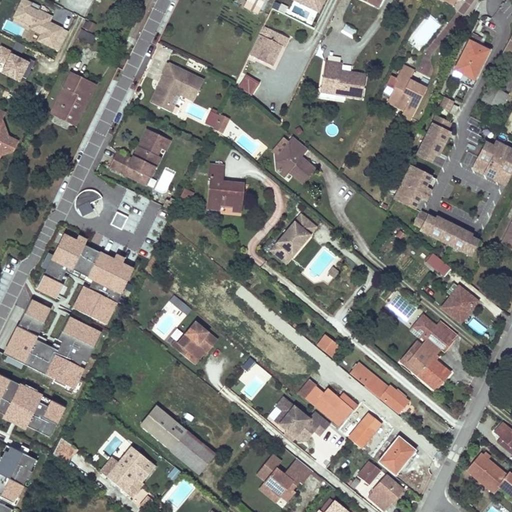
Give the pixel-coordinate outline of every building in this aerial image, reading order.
[(59,51),(68,32),(49,22),(51,17),(38,10),(30,6),(32,3),(24,0),(21,0),(14,17),(31,26),(30,29),(41,34),(37,40),(59,51)] [(264,0),(246,0),(243,7),(258,14),(264,0)] [(318,11),(322,3),(315,0),(303,0),(302,3),(318,11)] [(363,0),(375,6),(380,8),(384,0),(363,0)] [(86,20),(82,28),(93,34),(97,26),(86,20)] [(345,24),(341,33),(352,39),(357,31),(345,24)] [(287,38),(262,26),(258,34),(281,45),(283,46),(287,38)] [(93,37),(85,33),(81,42),(89,45),(93,37)] [(271,65),(281,45),(258,34),(249,54),(271,65)] [(482,39),(473,34),(469,41),(478,46),(482,39)] [(511,61),(511,36),(501,56),(511,61)] [(455,69),(464,74),(474,79),(488,51),(478,46),(469,41),(455,69)] [(26,79),(34,62),(29,59),(28,63),(11,54),(12,53),(1,47),(0,48),(0,60),(6,64),(1,73),(18,81),(21,76),(26,79)] [(341,63),(325,60),(321,88),(337,90),(336,94),(362,98),(366,74),(340,70),(341,63)] [(204,80),(167,62),(162,74),(164,75),(150,102),(161,107),(171,104),(178,89),(196,97),(204,80)] [(398,80),(393,88),(393,90),(389,97),(395,100),(393,104),(403,110),(400,115),(409,120),(426,88),(417,84),(415,89),(407,84),(414,70),(403,65),(395,79),(398,80)] [(79,117),(81,112),(83,108),(81,107),(83,101),(85,102),(94,85),(70,73),(50,113),(68,122),(72,114),(79,117)] [(261,83),(248,75),(241,87),(253,95),(261,83)] [(391,77),(386,86),(393,90),(393,88),(398,80),(395,79),(391,77)] [(28,91),(31,86),(25,83),(23,88),(28,91)] [(492,112),(493,109),(495,106),(498,108),(505,95),(489,86),(479,105),(492,112)] [(171,104),(161,107),(171,112),(180,94),(194,101),(196,97),(178,89),(171,104)] [(455,115),(459,107),(454,104),(450,112),(455,115)] [(0,157),(8,155),(14,145),(5,140),(0,123),(5,114),(0,111),(0,157)] [(213,127),(218,116),(210,113),(205,123),(213,127)] [(68,122),(74,125),(79,117),(72,114),(68,122)] [(221,132),(227,119),(219,115),(218,116),(213,127),(213,128),(221,132)] [(438,156),(450,132),(447,130),(451,123),(436,115),(417,155),(431,162),(435,154),(438,156)] [(170,140),(146,129),(138,146),(140,147),(134,160),(122,154),(114,169),(136,180),(141,171),(147,174),(152,165),(154,166),(159,156),(157,155),(160,148),(165,150),(170,140)] [(298,154),(304,146),(293,137),(290,142),(290,147),(285,148),(285,154),(276,155),(278,170),(281,173),(290,172),(304,184),(316,169),(302,158),(298,154)] [(511,172),(511,156),(486,143),(478,158),(490,163),(484,174),(494,180),(500,168),(511,174),(511,172)] [(309,150),(304,146),(298,154),(302,158),(309,150)] [(490,163),(478,158),(473,169),(484,174),(490,163)] [(223,165),(210,163),(209,177),(211,177),(208,208),(220,210),(220,204),(234,206),(235,203),(242,204),(243,192),(238,191),(239,183),(222,181),(223,165)] [(431,190),(420,184),(425,173),(410,166),(394,198),(409,206),(414,195),(426,200),(431,190)] [(505,185),(511,174),(500,168),(494,180),(505,185)] [(431,190),(436,179),(425,173),(420,184),(431,190)] [(93,210),(89,205),(97,198),(90,189),(73,203),(85,217),(93,210)] [(192,194),(183,190),(178,200),(185,207),(192,194)] [(420,211),(426,200),(414,195),(409,206),(420,211)] [(428,215),(420,211),(414,223),(422,227),(428,215)] [(127,217),(116,212),(110,225),(121,230),(127,217)] [(300,214),(269,252),(280,261),(286,253),(292,258),(317,228),(300,214)] [(436,219),(428,215),(422,227),(421,230),(429,234),(428,235),(463,252),(464,251),(472,255),(479,241),(471,237),(472,235),(437,217),(436,219)] [(396,235),(398,237),(401,239),(405,235),(400,231),(396,235)] [(133,269),(122,263),(113,259),(84,245),(75,240),(63,234),(36,288),(56,298),(62,285),(59,283),(67,267),(92,280),(86,292),(82,289),(73,306),(79,309),(77,314),(104,327),(111,311),(107,309),(110,303),(115,305),(122,289),(118,287),(121,281),(126,283),(133,269)] [(84,245),(86,240),(77,236),(75,240),(84,245)] [(502,245),(511,249),(511,244),(504,241),(502,245)] [(14,269),(20,255),(10,250),(3,264),(14,269)] [(286,253),(280,261),(286,266),(292,258),(286,253)] [(122,263),(124,259),(115,254),(113,259),(122,263)] [(444,277),(448,273),(452,269),(434,254),(427,262),(444,277)] [(332,267),(328,275),(335,279),(339,271),(332,267)] [(468,312),(466,311),(472,304),(468,301),(471,297),(458,287),(454,283),(447,292),(451,296),(442,308),(460,322),(468,312)] [(466,311),(468,312),(476,301),(471,297),(468,301),(472,304),(466,311)] [(54,357),(39,350),(40,347),(26,340),(28,336),(32,338),(39,325),(42,326),(49,313),(29,303),(2,357),(52,382),(51,384),(63,390),(64,388),(72,391),(82,371),(78,369),(80,363),(85,365),(96,343),(91,341),(95,334),(73,323),(72,324),(70,329),(64,326),(55,344),(60,346),(54,357)] [(414,326),(422,316),(418,312),(410,323),(414,326)] [(426,336),(425,338),(427,339),(420,348),(408,363),(420,373),(417,375),(426,383),(435,390),(449,373),(432,358),(439,349),(443,353),(453,341),(422,316),(414,326),(426,336)] [(70,329),(72,324),(73,323),(68,320),(67,320),(64,326),(70,329)] [(194,321),(177,342),(182,347),(178,351),(193,363),(202,353),(204,354),(216,339),(194,321)] [(338,347),(324,336),(316,345),(330,357),(338,347)] [(177,342),(174,341),(171,345),(178,351),(182,347),(177,342)] [(415,343),(400,361),(406,366),(417,375),(420,373),(408,363),(420,348),(415,343)] [(7,360),(5,363),(21,371),(23,368),(7,360)] [(364,384),(363,386),(374,395),(382,385),(357,364),(350,373),(364,384)] [(288,382),(293,370),(285,367),(280,379),(288,382)] [(37,405),(40,398),(35,395),(36,393),(23,387),(22,389),(0,378),(0,415),(3,418),(4,416),(26,427),(25,428),(41,436),(43,431),(50,435),(63,409),(49,403),(46,409),(37,405)] [(317,388),(308,399),(325,413),(327,410),(341,422),(352,410),(323,385),(319,389),(317,388)] [(389,386),(387,389),(382,385),(374,395),(379,399),(380,397),(399,413),(408,401),(389,386)] [(283,397),(276,405),(282,411),(286,410),(288,412),(278,423),(287,430),(284,433),(292,439),(294,437),(298,441),(305,440),(310,435),(307,432),(311,428),(314,430),(320,435),(329,423),(315,411),(309,418),(283,397)] [(198,474),(207,464),(215,454),(158,407),(148,419),(142,427),(198,474)] [(282,411),(274,420),(278,423),(288,412),(286,410),(282,411)] [(360,448),(374,432),(381,423),(369,413),(362,421),(359,419),(357,422),(353,426),(348,433),(350,435),(348,438),(357,445),(360,448)] [(26,427),(4,416),(3,418),(1,421),(23,432),(25,428),(26,427)] [(348,422),(343,429),(348,433),(353,426),(348,422)] [(495,431),(500,436),(499,437),(511,447),(511,429),(503,422),(495,431)] [(407,460),(408,461),(409,462),(416,453),(398,437),(377,462),(394,475),(407,460)] [(497,439),(511,452),(511,447),(499,437),(497,439)] [(304,448),(308,452),(312,455),(317,449),(309,442),(304,448)] [(154,467),(130,447),(118,462),(106,477),(123,491),(135,477),(141,482),(154,467)] [(25,458),(28,452),(20,448),(17,454),(25,458)] [(27,482),(30,475),(29,474),(32,468),(29,466),(32,461),(25,458),(17,454),(9,450),(6,455),(4,454),(1,460),(0,459),(0,499),(6,503),(11,505),(14,499),(16,500),(25,481),(27,482)] [(272,454),(256,474),(265,481),(264,482),(272,489),(271,490),(280,497),(281,496),(287,501),(295,492),(292,490),(289,486),(295,479),(299,482),(301,484),(312,471),(297,458),(283,474),(276,468),(281,462),(272,454)] [(480,455),(467,471),(493,494),(499,487),(511,498),(511,478),(509,476),(507,478),(480,455)] [(358,475),(361,478),(365,480),(376,466),(369,461),(358,475)] [(368,483),(379,469),(376,466),(365,480),(368,483)] [(386,474),(373,488),(375,490),(381,496),(378,500),(375,503),(383,510),(390,502),(400,491),(402,489),(386,474)] [(349,486),(351,487),(353,489),(360,482),(356,478),(349,486)] [(289,486),(292,490),(299,482),(295,479),(289,486)] [(272,489),(264,482),(259,488),(276,502),(280,497),(271,490),(272,489)] [(375,490),(371,494),(378,500),(381,496),(375,490)] [(400,491),(390,502),(393,505),(403,493),(400,491)] [(146,496),(140,505),(147,509),(153,500),(146,496)] [(346,511),(334,501),(324,511),(321,511),(319,510),(317,511),(346,511)]
